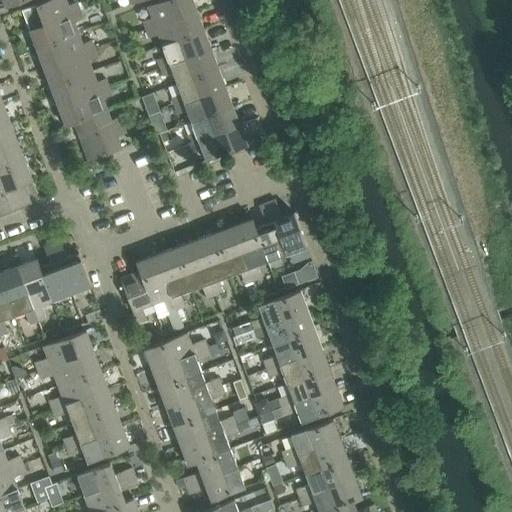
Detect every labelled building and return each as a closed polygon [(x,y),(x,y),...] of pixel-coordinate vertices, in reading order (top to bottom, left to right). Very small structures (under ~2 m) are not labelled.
[(66,0),(45,0),(22,9),(30,29),(81,10),(78,2),(69,5),(66,0)] [(152,17),(143,20),(147,29),(197,9),(193,0),(162,0),(148,5),(152,17)] [(163,44),(205,29),(197,9),(147,29),(150,37),(159,34),(163,44)] [(75,22),(84,18),(81,10),(30,29),(37,48),(79,32),(75,22)] [(161,66),(161,67),(212,48),(205,29),(163,44),(167,55),(158,58),(161,66)] [(79,32),(37,48),(44,67),(95,48),(92,40),(83,43),(79,32)] [(89,60),(98,56),(95,48),(44,67),(51,86),(93,70),(89,60)] [(177,83),(219,67),(212,48),(161,67),(164,75),(173,72),(177,83)] [(175,105),(226,86),(219,67),(177,83),(181,94),(172,97),(175,105)] [(106,78),(97,81),(93,70),(51,86),(58,105),(109,86),(106,78)] [(104,98),(112,94),(109,86),(58,105),(65,124),(107,108),(104,98)] [(191,121),(233,105),(226,86),(175,105),(178,114),(187,110),(191,121)] [(142,98),(149,115),(159,112),(152,95),(142,98)] [(0,125),(11,122),(4,103),(0,103),(0,125)] [(189,143),(240,124),(233,105),(191,121),(195,132),(186,135),(189,143)] [(66,125),(75,122),(81,140),(123,124),(120,116),(112,119),(107,108),(65,124),(66,125)] [(149,115),(156,133),(166,129),(159,112),(149,115)] [(0,147),(18,141),(11,122),(0,125),(0,147)] [(117,135),(126,132),(123,124),(81,140),(89,160),(122,148),(117,135)] [(206,160),(248,144),(240,124),(189,143),(192,152),(202,148),(206,160)] [(0,169),(25,160),(18,141),(0,147),(0,169)] [(0,191),(32,179),(25,160),(0,169),(0,191)] [(24,184),(33,180),(32,179),(0,191),(0,214),(31,203),(24,184)] [(283,216),(276,199),(268,202),(287,253),(307,245),(294,212),(283,216)] [(255,227),(268,260),(287,253),(268,202),(259,205),(266,223),(256,226),(255,227)] [(256,226),(253,217),(233,225),(254,281),(259,295),(266,293),(255,265),(268,260),(255,227),(256,226)] [(254,281),(233,225),(213,232),(229,275),(240,271),(245,284),(254,281)] [(229,275),(213,232),(194,239),(216,295),(223,292),(218,279),(229,275)] [(67,257),(61,239),(53,243),(72,293),(92,286),(79,252),(67,257)] [(216,295),(194,239),(175,246),(191,289),(201,285),(206,299),(216,295)] [(41,267),(37,258),(52,301),(72,293),(53,243),(44,246),(51,263),(41,267)] [(191,289),(175,246),(156,253),(183,326),(182,321),(187,319),(183,307),(185,307),(180,293),(191,289)] [(172,312),(178,328),(183,326),(156,253),(136,261),(140,270),(140,269),(153,303),(159,317),(172,312)] [(52,301),(37,258),(17,265),(38,321),(48,317),(43,304),(52,301)] [(38,321),(17,265),(0,271),(0,277),(14,315),(26,310),(30,323),(38,321)] [(142,307),(153,303),(140,269),(140,270),(120,277),(128,297),(137,324),(147,321),(142,307)] [(298,282),(310,278),(308,271),(295,276),(298,282)] [(14,315),(0,277),(0,335),(9,332),(4,318),(14,315)] [(301,289),(258,305),(262,317),(244,323),(247,332),(253,330),(308,309),(301,289)] [(256,337),(268,333),(272,344),(315,328),(308,309),(253,330),(247,332),(246,332),(248,339),(256,336),(256,337)] [(268,368),(322,347),(315,328),(272,344),(276,354),(264,359),(268,368)] [(47,357),(35,362),(38,370),(94,349),(86,329),(43,346),(47,357)] [(219,333),(216,338),(218,343),(227,340),(223,331),(219,333)] [(192,344),(188,332),(145,348),(152,368),(208,347),(205,340),(192,344)] [(152,368),(159,387),(202,371),(199,361),(211,356),(221,352),(218,343),(208,347),(152,368)] [(287,383),(329,366),(322,347),(268,368),(270,375),(282,370),(287,383)] [(58,385),(101,368),(94,349),(38,370),(41,379),(54,374),(58,385)] [(282,407),(337,386),(329,366),(287,383),(290,392),(278,396),(282,407)] [(53,408),(108,388),(101,368),(58,385),(62,395),(50,400),(53,408)] [(219,377),(207,382),(202,371),(159,387),(167,406),(222,386),(219,377)] [(16,378),(7,382),(11,394),(20,390),(16,378)] [(248,398),(241,379),(233,382),(240,401),(248,398)] [(213,398),(225,393),(222,386),(167,406),(174,426),(217,409),(213,398)] [(301,422),(344,406),(337,386),(282,407),(285,414),(297,410),(301,422)] [(73,423),(115,407),(108,388),(53,408),(56,417),(68,412),(73,423)] [(67,447),(122,426),(115,407),(73,423),(76,433),(64,438),(67,447)] [(275,418),(282,416),(279,408),(272,411),(275,418)] [(233,415),(221,420),(217,409),(174,426),(181,446),(237,425),(237,423),(233,415)] [(233,413),(233,415),(237,423),(237,425),(247,421),(249,421),(244,409),(233,413)] [(11,413),(0,417),(0,428),(9,425),(15,423),(11,413)] [(259,417),(249,421),(247,421),(251,432),(263,427),(259,417)] [(295,445),(281,450),(285,459),(341,438),(333,418),(291,434),(295,445)] [(0,438),(0,436),(12,432),(9,425),(0,428),(0,450),(4,449),(0,438)] [(189,464),(198,461),(197,460),(231,448),(227,436),(240,432),(237,425),(181,446),(189,464)] [(87,462),(130,446),(122,426),(67,447),(71,456),(83,451),(87,462)] [(305,474),(348,457),(341,438),(285,459),(288,467),(301,462),(305,474)] [(201,471),(184,477),(187,485),(238,466),(231,448),(197,460),(198,461),(201,471)] [(248,452),(251,461),(261,458),(257,448),(248,452)] [(20,455),(8,459),(4,449),(0,450),(0,472),(23,463),(20,455)] [(49,455),(56,474),(68,469),(63,458),(61,459),(58,451),(49,455)] [(276,463),(273,454),(263,458),(267,466),(276,463)] [(299,498),(355,477),(348,457),(305,474),(309,483),(296,488),(299,498)] [(261,458),(251,461),(255,470),(264,467),(261,458)] [(110,462),(76,475),(84,495),(135,475),(132,467),(115,474),(110,462)] [(13,476),(26,471),(23,463),(0,472),(0,493),(18,487),(13,476)] [(267,467),(270,476),(279,473),(276,463),(267,467)] [(212,499),(246,487),(238,466),(187,485),(190,494),(207,487),(212,499)] [(121,490),(139,484),(135,475),(84,495),(90,511),(95,511),(134,497),(134,496),(125,500),(121,490)] [(354,500),(363,497),(355,477),(299,498),(302,504),(315,499),(319,511),(353,499),(354,500)] [(285,492),(282,485),(273,488),(276,496),(285,492)] [(0,511),(8,511),(25,506),(18,487),(0,493),(0,511)] [(61,494),(49,499),(52,506),(64,502),(61,494)] [(139,511),(134,497),(95,511),(139,511)] [(236,499),(200,511),(254,511),(253,507),(241,511),(236,499)] [(377,511),(374,504),(357,511),(354,500),(353,499),(319,511),(377,511)]
